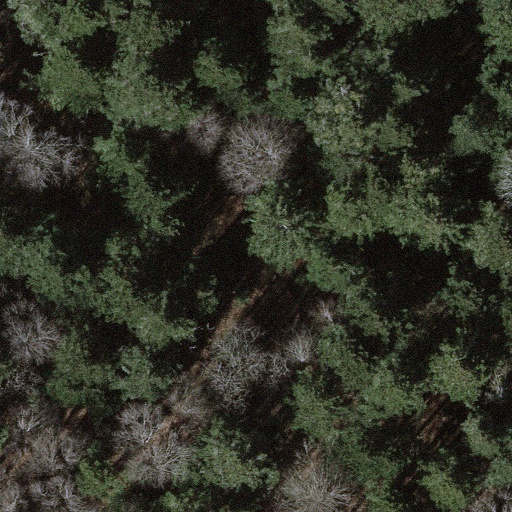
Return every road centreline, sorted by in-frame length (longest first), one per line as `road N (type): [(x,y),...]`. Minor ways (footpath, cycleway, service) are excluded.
road 1 (track): [(0,85),(511,245)]
road 2 (track): [(511,10),(384,40),(0,60)]
